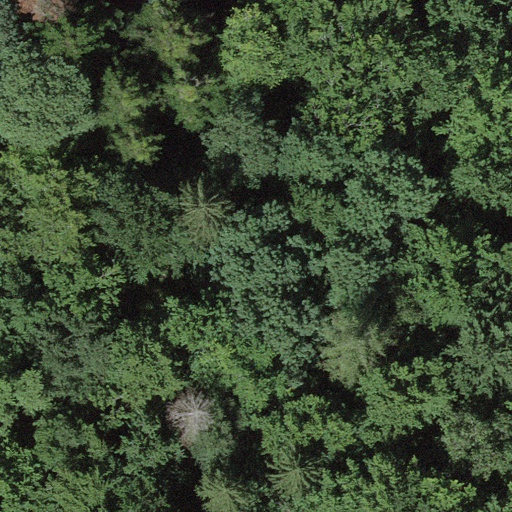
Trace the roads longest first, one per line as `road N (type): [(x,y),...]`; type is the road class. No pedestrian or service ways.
road 1 (track): [(263,341),(112,286),(49,284),(0,294)]
road 2 (track): [(511,61),(380,0)]
